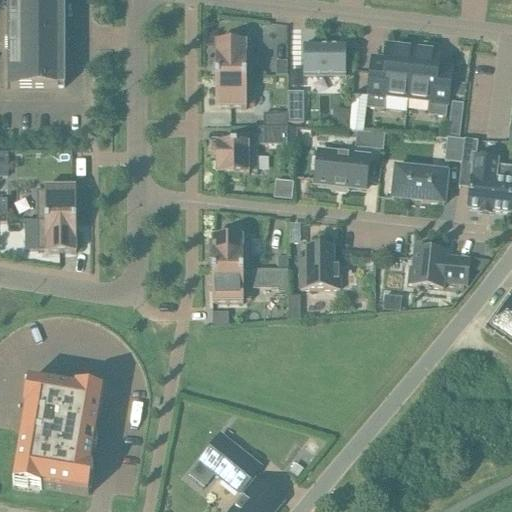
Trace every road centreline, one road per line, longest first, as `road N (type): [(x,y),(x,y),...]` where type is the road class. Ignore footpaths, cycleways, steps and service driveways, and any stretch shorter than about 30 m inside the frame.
road 1 (residential): [(136,197),(490,234)]
road 2 (unclassified): [(301,511),(511,255)]
road 3 (residential): [(198,0),(511,40)]
road 4 (unclassified): [(136,197),(132,298),(0,276)]
road 5 (unclassified): [(134,0),(136,197)]
